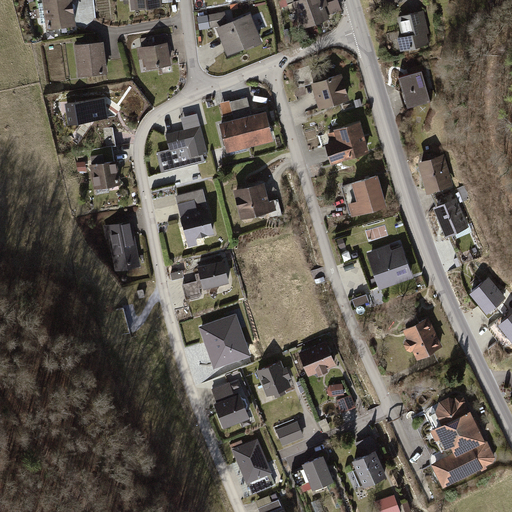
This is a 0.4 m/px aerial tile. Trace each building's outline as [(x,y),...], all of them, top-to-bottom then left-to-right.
[(66,0),(38,0),(44,28),(70,24),(66,0)] [(325,0),(287,0),(289,4),(295,2),(304,26),(328,18),(322,2),(325,0)] [(431,10),(400,17),(404,37),(400,38),(403,50),(438,42),(431,10)] [(227,11),(211,14),(213,26),(229,23),(227,11)] [(199,17),(202,30),(212,28),(210,15),(199,17)] [(250,15),(218,28),(229,56),(261,42),(250,15)] [(103,72),(98,41),(71,45),(76,76),(103,72)] [(164,44),(137,48),(140,68),(167,64),(164,44)] [(422,73),(400,78),(408,108),(430,102),(422,73)] [(341,76),(314,84),(321,108),(348,100),(341,76)] [(249,97),(221,104),(225,119),(253,111),(249,97)] [(96,98),(71,101),(74,125),(99,122),(96,98)] [(259,110),(214,122),(223,153),(267,141),(259,110)] [(204,153),(208,152),(198,113),(182,117),(185,130),(166,135),(170,149),(157,152),(162,172),(205,160),(204,153)] [(359,124),(324,135),(333,164),(369,152),(359,124)] [(443,156),(419,162),(427,192),(451,186),(443,156)] [(109,162),(86,166),(91,190),(113,186),(109,162)] [(376,176),(344,185),(353,216),(385,207),(376,176)] [(260,183),(230,190),(237,219),(273,209),(271,201),(266,202),(260,183)] [(457,199),(435,208),(446,236),(468,227),(457,199)] [(207,208),(181,214),(189,245),(201,242),(200,236),(213,233),(207,208)] [(131,222),(104,228),(114,272),(140,266),(131,222)] [(389,246),(368,254),(381,288),(412,277),(401,249),(391,252),(389,246)] [(224,260),(199,266),(204,286),(229,280),(224,260)] [(488,279),(474,290),(488,309),(503,297),(488,279)] [(189,297),(202,296),(201,282),(188,283),(189,297)] [(511,313),(500,323),(511,338),(511,313)] [(236,314),(199,327),(214,369),(251,356),(236,314)] [(426,316),(399,327),(414,357),(441,345),(426,316)] [(322,341),(296,352),(305,374),(331,363),(322,341)] [(282,360),(256,370),(267,396),(293,386),(282,360)] [(226,381),(208,387),(214,402),(210,403),(219,426),(244,417),(236,394),(231,395),(226,381)] [(340,383),(328,384),(328,394),(341,393),(340,383)] [(444,457),(427,464),(438,488),(496,464),(460,394),(433,406),(439,420),(429,424),(444,457)] [(349,395),(335,401),(340,411),(354,405),(349,395)] [(298,421),(277,429),(284,445),(304,437),(298,421)] [(361,452),(378,446),(374,436),(357,442),(361,452)] [(259,438),(233,448),(248,483),(273,473),(259,438)] [(376,450),(352,461),(364,487),(388,476),(376,450)] [(325,453),(302,462),(313,489),(335,480),(325,453)] [(400,511),(394,494),(374,502),(377,511),(400,511)] [(259,507),(274,502),(271,495),(257,500),(259,507)]
